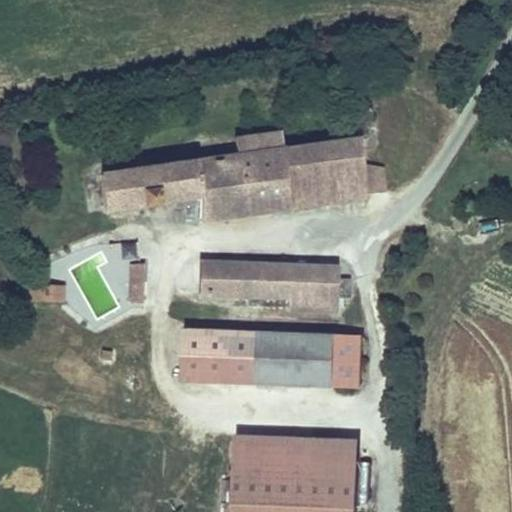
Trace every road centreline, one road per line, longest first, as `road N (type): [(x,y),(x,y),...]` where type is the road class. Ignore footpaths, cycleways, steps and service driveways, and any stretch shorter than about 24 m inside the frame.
road 1 (unknown): [(404,425),(272,419),(216,407),(191,375),(188,320),(198,264),(249,239),(386,218)]
road 2 (unknown): [(386,218),(416,511)]
road 3 (residential): [(346,235),(386,218),(423,188),(511,39)]
